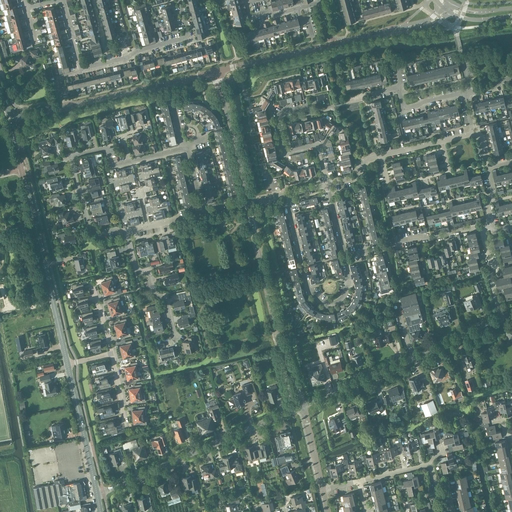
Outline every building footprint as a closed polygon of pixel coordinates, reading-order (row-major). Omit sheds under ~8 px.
[(6,9),(13,7),(12,4),(18,3),(17,0),(16,0),(2,4),(4,10),(6,9)] [(271,0),(269,0),(272,11),(278,9),(275,0),(272,1),(271,0)] [(409,7),(408,1),(407,0),(397,0),(399,7),(398,8),(398,10),(409,7)] [(163,14),(169,12),(169,10),(169,9),(172,9),(170,3),(164,4),(165,7),(161,8),(161,9),(162,14),(163,14)] [(188,12),(198,9),(202,8),(201,6),(199,6),(198,3),(197,4),(197,3),(196,3),(196,4),(190,5),(190,7),(190,8),(187,9),(188,12)] [(373,4),(376,16),(381,15),(379,5),(375,6),(375,3),(373,4)] [(98,7),(100,12),(108,10),(107,7),(110,7),(110,4),(98,7)] [(134,7),(137,15),(144,13),(143,11),(144,10),(147,9),(145,4),(134,7)] [(23,11),(22,8),(16,10),(15,6),(13,7),(6,9),(8,15),(23,11)] [(84,11),(79,12),(80,15),(82,15),(93,11),(91,6),(83,9),(84,11)] [(45,10),(46,16),(61,12),(60,9),(54,11),(53,7),(45,10)] [(345,18),(355,16),(354,13),(357,12),(356,10),(344,13),(345,18)] [(6,15),(7,21),(10,21),(18,18),(17,15),(23,14),(23,11),(8,15),(6,15)] [(46,16),(48,22),(57,19),(56,16),(62,15),(61,12),(46,16)] [(200,14),(199,15),(193,16),(193,18),(193,19),(190,20),(191,23),(201,20),(200,14)] [(113,17),(112,15),(101,18),(103,23),(111,21),(110,18),(113,17)] [(84,22),(84,25),(96,22),(94,17),(86,19),(87,22),(84,22)] [(165,23),(166,25),(172,23),(172,21),(172,20),(175,20),(174,17),(164,20),(165,23)] [(26,22),(25,20),(19,21),(18,18),(10,21),(11,26),(26,22)] [(149,18),(137,21),(138,26),(140,26),(147,24),(146,22),(147,21),(150,20),(149,18)] [(294,29),(295,32),(298,31),(299,33),(301,32),(297,18),(292,20),(294,29)] [(48,22),(50,27),(64,23),(64,21),(58,22),(57,19),(48,22)] [(195,26),(196,27),(205,25),(204,19),(201,20),(191,23),(192,26),(194,25),(195,26)] [(13,32),(21,30),(21,27),(27,25),(26,22),(11,26),(9,27),(10,33),(13,32)] [(50,27),(51,33),(60,31),(59,28),(65,26),(64,23),(50,27)] [(166,31),(167,30),(171,30),(171,32),(178,31),(176,25),(174,25),(173,25),(172,23),(166,25),(165,25),(162,26),(163,29),(163,30),(164,30),(164,31),(165,31),(166,31)] [(116,27),(115,25),(104,28),(105,33),(114,31),(113,28),(116,27)] [(197,33),(204,31),(207,30),(205,25),(196,27),(196,29),(196,30),(193,31),(194,34),(197,33)] [(87,33),(87,35),(98,32),(97,27),(89,29),(89,32),(87,33)] [(150,32),(152,31),(152,29),(141,31),(142,35),(143,35),(143,37),(150,35),(149,33),(150,32)] [(13,32),(14,38),(29,34),(28,31),(22,33),(21,30),(13,32)] [(53,39),(67,35),(67,32),(61,34),(60,31),(51,33),(53,39)] [(14,38),(16,44),(25,42),(24,39),(30,37),(29,34),(14,38)] [(67,35),(53,39),(54,45),(63,43),(62,39),(68,38),(67,35)] [(143,37),(145,45),(155,42),(154,37),(151,37),(150,37),(150,35),(143,37)] [(87,44),(88,46),(99,43),(98,38),(92,40),(91,40),(90,40),(90,43),(87,44)] [(25,42),(16,44),(18,50),(26,48),(26,47),(32,46),(31,43),(25,45),(25,42)] [(55,46),(57,52),(65,50),(64,46),(67,45),(67,43),(55,46)] [(201,44),(199,45),(202,56),(207,54),(205,47),(202,48),(201,44)] [(191,50),(190,47),(189,47),(192,59),(197,57),(195,49),(191,50)] [(89,52),(90,54),(91,57),(102,54),(101,48),(92,51),(89,52)] [(28,55),(20,58),(22,67),(31,65),(29,58),(32,57),(39,56),(37,50),(30,52),(31,55),(28,55)] [(178,50),(181,61),(186,60),(184,52),(181,53),(180,50),(178,50)] [(168,53),(171,64),(176,63),(174,55),(171,56),(170,52),(168,53)] [(165,64),(164,58),(163,56),(160,57),(159,53),(157,54),(160,65),(165,64)] [(58,57),(60,62),(67,60),(67,57),(70,56),(70,54),(58,57)] [(148,56),(146,57),(149,68),(155,67),(153,59),(149,60),(148,56)] [(73,66),(72,64),(61,67),(63,73),(70,71),(69,67),(73,66)] [(132,77),(137,76),(135,66),(131,67),(131,64),(129,64),(131,75),(132,77)] [(416,85),(413,75),(413,72),(407,73),(410,85),(413,84),(413,85),(416,85)] [(326,74),(324,74),(323,73),(318,75),(319,77),(319,78),(321,86),(326,85),(326,83),(327,83),(327,80),(325,80),(325,77),(327,77),(326,74)] [(74,89),(72,81),(68,82),(67,78),(65,79),(68,90),(74,89)] [(308,80),(304,81),(304,78),(301,78),(304,89),(310,88),(308,80)] [(308,80),(310,88),(310,89),(313,88),(315,93),(316,93),(313,79),(308,80)] [(275,87),(271,88),(269,92),(270,93),(267,97),(271,99),(276,92),(275,87)] [(259,107),(253,108),(253,110),(257,109),(257,111),(265,109),(270,102),(266,99),(263,103),(261,102),(259,105),(260,106),(259,107)] [(192,101),(189,102),(189,103),(182,104),(184,110),(192,110),(192,101)] [(192,101),(192,110),(199,112),(202,105),(195,104),(196,102),(192,101)] [(170,111),(170,109),(168,109),(167,103),(160,105),(162,113),(170,111)] [(202,105),(199,112),(206,116),(211,109),(208,108),(208,109),(202,105)] [(449,106),(447,106),(449,117),(450,120),(455,118),(454,116),(452,106),(450,107),(449,106)] [(439,108),(437,109),(440,123),(445,122),(444,118),(442,109),(440,109),(439,108)] [(210,121),(217,118),(212,113),(213,112),(211,109),(206,116),(210,121)] [(435,110),(432,111),(434,120),(435,124),(440,123),(437,109),(435,109),(435,110)] [(147,122),(144,111),(131,114),(132,122),(136,121),(136,120),(139,119),(140,124),(147,122)] [(170,111),(162,113),(164,121),(171,119),(169,114),(171,113),(170,111)] [(421,116),(418,117),(420,126),(425,125),(425,123),(425,122),(428,122),(429,121),(434,120),(432,111),(430,112),(429,111),(427,111),(428,117),(427,118),(425,118),(424,118),(423,115),(420,115),(421,116)] [(118,118),(115,118),(116,123),(119,122),(120,129),(129,127),(128,121),(130,120),(129,115),(126,116),(118,118)] [(331,121),(330,120),(331,118),(327,115),(326,118),(325,117),(321,118),(323,127),(326,126),(329,128),(332,124),(330,122),(331,121)] [(304,118),(307,130),(307,132),(313,131),(312,129),(310,121),(310,120),(308,121),(307,117),(304,118)] [(210,121),(213,129),(217,128),(218,129),(222,128),(222,126),(220,123),(219,124),(217,118),(210,121)] [(171,119),(164,121),(166,129),(174,127),(173,125),(172,125),(171,119)] [(114,128),(112,120),(105,122),(106,125),(100,127),(103,140),(111,138),(109,129),(114,128)] [(297,134),(296,132),(294,123),(288,124),(289,129),(290,128),(291,132),(290,133),(291,135),(292,136),(297,134)] [(81,128),(81,129),(81,130),(83,140),(91,138),(90,136),(93,135),(93,131),(91,124),(85,125),(82,126),(81,127),(81,128)] [(344,132),(344,130),(339,126),(338,127),(334,125),(331,129),(338,133),(345,132),(344,132)] [(167,137),(174,136),(173,130),(174,129),(174,127),(166,129),(167,137)] [(65,135),(66,137),(68,146),(74,145),(74,143),(75,143),(74,140),(78,140),(75,130),(70,131),(71,134),(70,134),(65,135)] [(224,138),(224,136),(222,136),(221,130),(214,132),(216,140),(224,138)] [(344,132),(345,132),(338,133),(340,140),(348,138),(347,131),(344,132)] [(141,144),(143,144),(140,135),(132,137),(134,146),(135,146),(141,144)] [(178,145),(177,141),(176,141),(174,136),(167,137),(169,145),(173,144),(174,146),(178,145)] [(47,140),(39,142),(40,147),(42,156),(52,153),(50,146),(54,145),(56,145),(55,144),(59,143),(58,137),(54,138),(52,139),(47,140)] [(224,138),(216,140),(218,148),(225,146),(223,140),(225,140),(224,138)] [(135,146),(134,146),(133,146),(135,155),(143,153),(141,144),(135,146)] [(225,146),(218,148),(220,156),(228,154),(228,152),(226,152),(225,146)] [(204,159),(202,151),(198,152),(198,151),(194,152),(195,156),(196,155),(197,161),(204,159)] [(428,161),(436,159),(435,153),(426,155),(428,161)] [(222,164),(229,162),(227,156),(229,156),(228,154),(220,156),(222,164)] [(181,165),(180,159),(181,159),(180,155),(176,156),(176,157),(172,158),(174,167),(181,165)] [(79,166),(80,169),(93,166),(91,158),(81,160),(82,166),(79,166)] [(204,159),(197,161),(199,167),(197,167),(198,169),(206,168),(204,159)] [(269,162),(270,166),(273,166),(277,168),(277,167),(282,169),(285,164),(277,160),(269,162)] [(394,169),(402,167),(401,161),(393,163),(394,169)] [(49,174),(59,172),(57,164),(50,166),(49,162),(43,163),(44,167),(47,167),(49,174)] [(149,174),(159,172),(158,167),(153,168),(152,162),(146,164),(149,174)] [(230,168),(229,162),(222,164),(224,172),(232,170),(231,168),(230,168)] [(314,163),(311,164),(308,165),(309,167),(311,175),(316,173),(316,171),(317,170),(316,167),(315,168),(314,163)] [(352,163),(351,163),(343,165),(344,170),(342,171),(343,174),(351,172),(350,169),(353,168),(352,163)] [(149,174),(146,164),(141,165),(142,171),(138,172),(138,176),(149,174)] [(185,173),(184,171),(183,171),(181,165),(174,167),(176,175),(185,173)] [(429,167),(431,174),(439,172),(438,165),(429,167)] [(80,169),(81,172),(84,172),(85,177),(91,176),(95,175),(93,166),(80,169)] [(294,170),(287,166),(284,170),(291,175),(295,174),(294,170)] [(395,175),(404,173),(402,167),(394,169),(395,175)] [(121,170),(123,180),(134,178),(133,173),(128,174),(127,168),(121,170)] [(206,168),(198,169),(198,172),(200,171),(201,177),(208,176),(206,168)] [(113,182),(123,180),(121,170),(115,171),(117,177),(112,178),(111,178),(109,178),(111,183),(113,182)] [(226,180),(232,178),(231,172),(232,172),(232,170),(224,172),(226,180)] [(500,175),(497,176),(496,171),(493,172),(496,185),(502,183),(500,175)] [(149,174),(151,184),(157,183),(155,177),(160,176),(159,172),(149,174)] [(185,175),(185,173),(176,175),(178,183),(185,181),(184,175),(185,175)] [(395,175),(397,181),(405,179),(404,173),(395,175)] [(146,186),(151,184),(149,174),(138,176),(139,181),(144,180),(146,186)] [(443,175),(439,176),(440,180),(437,181),(439,189),(445,188),(443,175)] [(452,187),(450,178),(447,179),(446,175),(443,175),(445,188),(452,187)] [(201,183),(202,186),(210,184),(208,176),(201,177),(203,183),(201,183)] [(477,185),(475,176),(469,178),(470,182),(471,186),(477,185)] [(458,185),(456,177),(450,178),(452,187),(458,185)] [(55,178),(46,180),(47,184),(49,183),(51,191),(63,188),(61,180),(56,181),(55,178)] [(86,187),(87,190),(100,187),(98,178),(88,180),(89,186),(86,187)] [(126,190),(132,189),(130,183),(135,182),(134,178),(123,180),(126,190)] [(234,184),(232,178),(226,180),(227,188),(236,186),(235,184),(234,184)] [(126,190),(123,180),(113,182),(114,187),(119,186),(120,192),(126,190)] [(185,181),(178,183),(180,191),(188,189),(188,187),(186,187),(185,181)] [(210,184),(202,186),(202,188),(204,187),(205,193),(212,192),(210,184)] [(368,193),(368,191),(367,192),(365,185),(358,187),(360,195),(368,193)] [(236,188),(236,186),(227,188),(229,196),(236,195),(235,188),(236,188)] [(87,190),(88,193),(91,192),(92,198),(102,195),(100,187),(87,190)] [(395,187),(391,188),(394,200),(400,199),(398,190),(395,191),(395,187)] [(388,201),(394,200),(391,188),(388,188),(389,192),(386,193),(388,201)] [(189,191),(188,189),(180,191),(182,199),(189,197),(187,191),(189,191)] [(212,192),(205,193),(206,199),(205,199),(206,203),(210,202),(210,201),(214,200),(212,192)] [(369,202),(368,196),(369,195),(368,193),(360,195),(362,203),(369,202)] [(55,207),(59,206),(67,204),(65,195),(59,196),(59,194),(52,195),(52,198),(53,198),(55,207)] [(309,198),(310,205),(319,203),(318,199),(319,199),(318,195),(314,196),(315,197),(309,198)] [(154,198),(157,208),(167,206),(166,201),(161,202),(160,196),(154,198)] [(337,204),(338,206),(346,204),(344,196),(337,197),(338,203),(337,204)] [(91,209),(101,207),(100,203),(103,202),(102,197),(95,199),(96,201),(90,203),(91,209)] [(189,197),(182,199),(184,207),(188,206),(188,207),(192,206),(192,203),(190,203),(189,197)] [(146,210),(157,208),(154,198),(149,199),(150,205),(145,206),(146,210)] [(309,198),(303,200),(303,198),(299,199),(300,203),(301,203),(302,206),(302,207),(310,205),(309,198)] [(131,214),(142,212),(141,207),(136,208),(135,202),(129,204),(131,214)] [(370,208),(369,202),(362,203),(364,211),(372,209),(372,207),(370,208)] [(456,205),(453,206),(452,202),(449,202),(451,211),(452,215),(458,214),(456,205)] [(502,205),(499,206),(498,202),(495,202),(498,215),(504,214),(502,205)] [(121,216),(131,214),(129,204),(123,205),(125,211),(120,212),(121,216)] [(346,204),(338,206),(338,208),(339,208),(341,213),(348,212),(346,204)] [(456,205),(458,214),(464,212),(462,204),(456,205)] [(157,208),(159,218),(165,217),(163,211),(168,210),(167,206),(157,208)] [(329,216),(328,210),(329,210),(328,206),(324,207),(324,209),(320,210),(322,218),(329,216)] [(99,216),(106,215),(105,210),(102,211),(101,207),(91,209),(93,215),(99,214),(99,216)] [(146,210),(147,215),(152,214),(153,220),(159,218),(157,208),(146,210)] [(373,218),(371,212),(373,212),(372,209),(364,211),(366,219),(373,218)] [(286,218),(286,216),(284,216),(283,210),(276,212),(278,220),(286,218)] [(64,214),(64,211),(57,212),(58,219),(62,218),(63,224),(73,221),(72,216),(70,216),(69,213),(64,214)] [(131,214),(134,224),(139,223),(138,217),(143,216),(142,212),(131,214)] [(341,220),(341,222),(350,220),(348,212),(341,213),(342,219),(341,220)] [(305,222),(303,214),(299,215),(299,213),(295,214),(296,218),(297,217),(298,223),(305,222)] [(418,219),(419,223),(425,221),(423,213),(417,214),(418,219)] [(131,214),(121,216),(122,221),(127,220),(128,226),(134,224),(131,214)] [(107,215),(106,215),(99,216),(93,218),(94,221),(97,220),(99,226),(109,223),(107,215)] [(433,215),(427,216),(429,225),(435,223),(433,215)] [(332,224),(332,222),(331,222),(329,216),(322,218),(324,226),(332,224)] [(287,220),(286,218),(278,220),(280,228),(287,226),(285,220),(287,220)] [(374,224),(373,218),(366,219),(368,227),(376,225),(376,223),(374,224)] [(341,222),(342,224),(343,224),(345,230),(351,228),(350,220),(341,222)] [(305,222),(298,223),(300,229),(298,230),(299,232),(307,230),(305,222)] [(333,226),(332,224),(324,226),(326,234),(333,232),(332,226),(333,226)] [(377,234),(375,228),(377,228),(376,225),(368,227),(370,235),(377,234)] [(290,234),(290,232),(288,232),(287,226),(280,228),(282,236),(290,234)] [(351,228),(345,230),(346,235),(345,236),(345,238),(353,236),(351,228)] [(299,232),(299,234),(301,234),(302,239),(309,238),(307,230),(299,232)] [(328,242),(336,240),(336,238),(334,238),(333,232),(326,234),(328,242)] [(468,240),(477,238),(475,232),(467,234),(468,240)] [(65,236),(64,233),(57,234),(59,241),(64,240),(66,244),(76,242),(74,234),(65,236)] [(291,236),(290,234),(282,236),(284,244),(291,242),(289,236),(291,236)] [(370,235),(372,244),(376,243),(376,244),(380,243),(379,239),(378,240),(377,234),(370,235)] [(159,251),(167,249),(164,236),(161,237),(162,240),(156,242),(159,251)] [(167,236),(164,236),(167,249),(176,247),(174,237),(168,239),(167,236)] [(345,238),(346,240),(347,240),(348,246),(355,244),(353,236),(345,238)] [(507,245),(506,237),(498,238),(498,241),(494,242),(495,248),(500,247),(505,245),(507,245)] [(302,246),(303,248),(311,246),(309,238),(302,239),(304,245),(302,246)] [(470,246),(478,244),(477,238),(468,240),(470,246)] [(147,240),(144,241),(147,254),(156,252),(154,242),(148,243),(147,240)] [(330,250),(335,249),(337,248),(335,242),(337,242),(336,240),(328,242),(330,250)] [(458,251),(455,240),(449,241),(450,246),(452,253),(458,251)] [(147,254),(144,241),(141,242),(142,245),(136,246),(139,256),(147,254)] [(294,250),(293,248),(292,248),(291,242),(284,244),(286,252),(294,250)] [(478,244),(470,246),(467,247),(469,253),(477,251),(480,250),(478,244)] [(311,246),(303,248),(303,250),(305,250),(306,256),(307,255),(313,254),(311,246)] [(409,254),(418,252),(416,246),(408,248),(409,254)] [(337,255),(335,249),(330,250),(328,250),(330,258),(339,257),(338,254),(337,255)] [(294,252),(294,250),(286,252),(287,260),(294,258),(293,252),(294,252)] [(106,253),(107,253),(108,259),(110,259),(110,260),(109,261),(109,262),(109,264),(110,265),(111,266),(112,268),(120,266),(118,256),(115,257),(114,251),(106,253)] [(470,259),(476,257),(479,257),(477,251),(469,253),(470,259)] [(418,252),(409,254),(411,260),(417,259),(419,258),(418,252)] [(314,253),(313,254),(307,255),(309,261),(307,261),(308,264),(316,262),(314,253)] [(376,256),(377,260),(374,260),(375,265),(385,263),(383,257),(385,256),(384,253),(380,254),(380,255),(376,256)] [(82,259),(86,258),(85,254),(77,256),(78,259),(74,260),(76,270),(77,270),(78,274),(84,272),(85,271),(84,268),(82,259)] [(439,255),(440,257),(442,266),(448,264),(446,256),(446,254),(439,255)] [(503,258),(504,265),(509,264),(509,262),(511,261),(511,256),(511,255),(503,258)] [(476,257),(470,259),(468,259),(469,265),(478,263),(476,257)] [(287,260),(289,268),(298,266),(297,264),(296,264),(294,258),(287,260)] [(340,268),(340,267),(338,262),(340,261),(339,259),(331,261),(333,269),(334,269),(340,268)] [(417,259),(411,260),(408,261),(410,267),(418,265),(417,259)] [(169,268),(173,267),(171,261),(164,262),(165,265),(158,267),(160,274),(170,271),(169,268)] [(385,263),(375,265),(377,273),(388,270),(388,268),(386,269),(385,263)] [(478,263),(469,265),(471,271),(479,270),(478,263)] [(317,273),(319,273),(317,264),(308,266),(309,269),(310,268),(312,274),(317,273)] [(360,273),(358,265),(354,266),(354,265),(350,266),(351,270),(352,269),(354,275),(360,273)] [(418,265),(410,267),(411,273),(420,271),(418,265)] [(504,277),(495,279),(496,283),(495,285),(497,286),(498,290),(504,289),(506,301),(511,299),(511,283),(511,277),(511,276),(511,265),(502,268),(504,277)] [(334,269),(336,277),(340,276),(341,277),(345,277),(344,273),(342,273),(341,267),(340,267),(340,268),(334,269)] [(299,277),(297,271),(299,271),(298,269),(290,271),(292,279),(299,277)] [(379,281),(388,279),(387,273),(389,272),(388,270),(377,273),(379,281)] [(413,279),(415,278),(421,277),(420,271),(411,273),(413,279)] [(164,284),(166,284),(166,286),(176,283),(175,280),(179,279),(177,273),(170,274),(171,277),(164,279),(165,281),(164,281),(164,284)] [(312,274),(310,274),(312,280),(310,281),(311,284),(315,283),(315,282),(319,281),(317,273),(312,274)] [(362,282),(360,273),(354,275),(355,281),(354,281),(354,284),(362,282)] [(100,285),(102,289),(112,285),(110,280),(113,279),(112,276),(105,278),(106,281),(101,283),(101,284),(100,285)] [(421,277),(415,278),(416,284),(425,282),(423,276),(421,277)] [(301,285),(302,285),(301,283),(300,283),(299,277),(292,279),(294,287),(301,285)] [(379,281),(381,291),(382,294),(389,292),(388,289),(392,288),(391,284),(390,285),(388,279),(379,281)] [(354,284),(355,285),(356,285),(356,291),(363,291),(362,282),(354,284)] [(72,293),(69,293),(70,298),(75,296),(82,294),(82,291),(83,291),(82,288),(83,288),(83,284),(76,286),(76,284),(71,285),(72,290),(72,293)] [(115,284),(112,285),(102,289),(103,293),(104,293),(105,294),(110,292),(111,295),(121,292),(120,288),(117,289),(115,284)] [(301,285),(294,287),(296,295),(304,293),(303,291),(302,291),(301,285)] [(353,296),(352,298),(361,301),(363,291),(356,291),(355,296),(353,296)] [(445,292),(448,302),(449,302),(450,305),(454,304),(450,291),(445,292)] [(299,304),(305,300),(303,295),(304,295),(304,293),(296,295),(299,304)] [(410,295),(400,298),(401,302),(402,304),(403,308),(403,309),(404,313),(406,320),(408,325),(408,326),(410,331),(410,332),(414,331),(420,330),(418,324),(424,322),(422,316),(420,309),(418,304),(417,299),(417,298),(416,294),(410,295)] [(466,301),(464,302),(467,310),(469,309),(478,306),(481,304),(480,301),(477,294),(473,296),(473,298),(467,301),(466,301)] [(178,297),(179,301),(173,302),(175,310),(185,307),(183,303),(191,301),(190,295),(178,297)] [(107,305),(109,310),(119,306),(122,306),(119,297),(113,299),(114,302),(108,304),(108,305),(107,305)] [(77,304),(77,307),(79,306),(80,309),(87,308),(87,305),(88,304),(87,302),(88,302),(88,298),(76,300),(77,304)] [(350,305),(356,309),(361,301),(352,298),(352,299),(353,300),(350,305)] [(297,306),(304,314),(312,305),(310,304),(309,305),(305,300),(299,304),(297,306)] [(343,308),(348,316),(356,309),(350,305),(346,308),(345,307),(343,308)] [(121,310),(119,306),(109,310),(110,314),(111,314),(112,315),(117,314),(118,316),(125,314),(123,309),(121,310)] [(158,308),(153,309),(153,306),(146,308),(147,311),(149,311),(150,317),(149,318),(149,321),(162,318),(162,315),(160,315),(158,308)] [(319,312),(314,309),(315,308),(314,307),(308,313),(316,319),(319,312)] [(344,321),(344,319),(344,317),(348,316),(343,308),(342,309),(343,310),(337,313),(339,319),(339,321),(341,322),(344,321)] [(437,316),(438,319),(441,326),(442,326),(446,324),(448,323),(452,321),(452,322),(452,321),(448,312),(448,311),(437,316)] [(82,321),(84,320),(84,323),(92,321),(91,318),(92,318),(92,316),(93,316),(92,312),(81,314),(82,317),(81,317),(82,321)] [(326,321),(326,312),(325,312),(324,313),(319,312),(316,319),(326,321)] [(328,312),(326,312),(326,321),(336,320),(334,313),(328,314),(328,312)] [(193,313),(190,314),(182,315),(183,319),(177,320),(179,328),(189,325),(188,321),(191,320),(190,317),(193,316),(193,313)] [(293,317),(290,317),(292,324),(292,325),(292,326),(294,326),(301,318),(298,316),(294,321),(293,317)] [(114,326),(115,331),(126,328),(124,322),(127,322),(126,318),(119,320),(120,323),(114,325),(115,326),(114,326)] [(162,318),(149,321),(150,325),(152,325),(154,331),(155,331),(156,334),(158,334),(161,333),(162,332),(162,330),(163,329),(161,323),(163,322),(162,318)] [(392,318),(385,320),(387,327),(394,325),(392,318)] [(86,331),(85,331),(86,334),(88,334),(89,337),(96,335),(95,332),(97,332),(96,330),(97,329),(96,325),(85,328),(86,331)] [(127,333),(126,328),(115,331),(116,335),(117,335),(118,336),(123,335),(124,338),(131,336),(130,333),(127,333)] [(410,332),(412,341),(422,338),(420,330),(414,331),(410,332)] [(374,334),(375,337),(377,346),(384,344),(384,342),(387,341),(387,342),(392,341),(390,334),(385,335),(386,336),(382,336),(382,335),(381,335),(381,332),(379,331),(375,332),(374,334)] [(40,348),(37,348),(38,354),(44,353),(42,347),(42,346),(49,345),(46,333),(43,334),(42,333),(41,333),(40,333),(39,334),(39,335),(38,335),(40,348)] [(21,337),(16,338),(18,350),(24,349),(21,337)] [(192,350),(196,350),(193,337),(188,338),(189,341),(182,342),(185,352),(189,351),(192,351),(192,350)] [(90,345),(89,345),(90,348),(92,348),(93,351),(100,349),(99,346),(101,346),(100,344),(101,343),(100,339),(89,342),(90,345)] [(119,348),(120,352),(131,350),(130,344),(132,343),(132,340),(125,342),(126,345),(120,346),(120,347),(119,348)] [(157,344),(161,361),(175,357),(172,348),(162,350),(162,347),(165,347),(164,343),(157,344)] [(132,353),(131,350),(120,352),(121,357),(122,356),(123,358),(129,356),(129,359),(136,358),(134,352),(132,353)] [(466,362),(464,363),(467,371),(469,372),(471,371),(471,370),(470,366),(475,364),(474,359),(472,360),(469,352),(466,353),(465,353),(464,353),(464,354),(463,354),(466,362)] [(362,364),(360,355),(352,357),(355,366),(362,364)] [(311,363),(309,357),(301,359),(303,365),(311,363)] [(331,364),(330,365),(330,366),(332,374),(336,372),(342,370),(340,362),(339,359),(333,361),(330,362),(330,363),(331,364)] [(138,367),(138,368),(137,362),(130,363),(131,366),(125,367),(125,369),(124,369),(125,374),(136,371),(139,371),(138,367)] [(42,368),(43,371),(43,372),(45,372),(54,370),(53,364),(43,366),(43,367),(42,368)] [(96,365),(91,366),(92,370),(95,369),(96,372),(97,375),(108,373),(107,369),(106,369),(105,367),(104,367),(104,364),(96,365)] [(313,371),(309,372),(313,386),(323,382),(326,381),(321,364),(311,367),(313,371)] [(430,371),(435,384),(451,378),(448,371),(445,373),(443,368),(439,369),(439,368),(430,371)] [(137,377),(136,371),(125,374),(126,378),(127,378),(127,379),(133,378),(134,381),(140,380),(140,377),(137,377)] [(46,389),(45,389),(47,396),(57,394),(56,392),(57,391),(57,390),(57,389),(56,388),(55,388),(55,386),(52,387),(51,381),(49,382),(48,380),(50,380),(49,375),(40,377),(41,382),(45,381),(45,383),(44,383),(46,389)] [(414,377),(409,379),(414,391),(422,388),(422,387),(425,386),(423,382),(420,383),(418,376),(414,377)] [(99,383),(98,383),(98,386),(99,386),(100,389),(111,387),(110,383),(109,383),(108,381),(107,381),(106,378),(103,379),(100,379),(99,380),(99,383)] [(472,381),(466,383),(469,391),(474,389),(472,381)] [(129,395),(140,393),(139,390),(142,390),(141,384),(134,385),(135,388),(129,389),(129,391),(128,391),(129,395)] [(243,399),(242,399),(241,396),(245,395),(245,396),(252,393),(248,384),(242,386),(244,392),(240,393),(240,392),(239,393),(233,395),(232,395),(233,396),(234,399),(228,401),(230,405),(229,405),(229,406),(230,406),(231,408),(236,406),(237,407),(244,405),(244,404),(243,402),(244,401),(245,401),(245,400),(245,399),(244,399),(243,399)] [(267,392),(270,403),(277,400),(274,393),(278,392),(275,386),(270,387),(271,391),(267,392)] [(403,388),(399,390),(397,386),(388,391),(391,399),(392,399),(393,402),(405,397),(405,396),(403,388)] [(455,388),(451,390),(454,400),(463,396),(461,391),(457,393),(455,388)] [(101,394),(101,393),(96,394),(97,399),(100,398),(101,401),(101,400),(102,404),(113,401),(112,397),(111,397),(111,395),(109,395),(109,392),(101,394)] [(140,393),(129,395),(129,400),(131,400),(131,401),(137,400),(137,403),(144,402),(143,399),(141,399),(140,393)] [(219,407),(216,400),(205,404),(210,417),(211,421),(213,420),(218,418),(215,409),(219,407)] [(376,400),(367,404),(371,413),(379,409),(380,411),(384,410),(386,409),(384,403),(381,404),(378,405),(376,400)] [(506,407),(506,405),(505,402),(505,400),(499,402),(499,401),(495,402),(497,410),(499,410),(500,413),(507,412),(506,407)] [(428,402),(421,405),(426,416),(433,413),(428,402)] [(495,415),(494,411),(497,410),(495,402),(492,403),(493,406),(486,408),(487,412),(488,412),(489,417),(495,415)] [(143,416),(145,415),(144,406),(138,407),(138,410),(132,411),(132,412),(131,412),(132,417),(143,416)] [(364,416),(361,410),(358,411),(356,406),(347,410),(351,419),(360,415),(360,417),(364,416)] [(103,408),(98,409),(99,413),(102,412),(103,415),(104,418),(105,418),(115,415),(114,411),(113,412),(113,409),(111,410),(111,407),(103,408)] [(489,417),(488,412),(487,412),(481,414),(483,422),(480,423),(481,425),(481,426),(489,424),(488,421),(490,421),(489,417)] [(143,416),(132,417),(132,422),(134,421),(134,423),(140,422),(140,425),(147,424),(146,421),(144,421),(143,416)] [(330,422),(329,422),(329,423),(329,422),(330,425),(330,426),(331,428),(330,428),(330,429),(333,427),(333,428),(335,432),(344,428),(344,432),(349,431),(347,424),(343,425),(340,419),(339,416),(330,420),(330,422)] [(213,420),(211,421),(210,417),(208,418),(207,417),(196,421),(201,436),(212,431),(211,430),(216,428),(213,420)] [(185,440),(180,428),(179,427),(183,425),(181,419),(177,420),(179,425),(176,426),(177,428),(173,429),(174,430),(173,431),(175,438),(176,438),(178,442),(181,441),(182,442),(184,441),(184,440),(185,440)] [(105,429),(106,434),(111,433),(111,435),(118,433),(116,426),(115,426),(114,424),(113,424),(112,421),(105,423),(105,422),(100,423),(101,427),(104,427),(104,429),(105,429)] [(53,436),(54,438),(53,438),(54,442),(63,440),(62,436),(65,435),(63,424),(51,426),(53,436)] [(489,424),(481,426),(481,429),(486,428),(488,434),(492,433),(496,432),(495,425),(489,427),(489,424)] [(444,432),(440,433),(439,428),(435,428),(434,429),(434,431),(435,431),(436,436),(436,439),(441,438),(443,437),(444,439),(446,438),(445,435),(446,433),(444,432)] [(278,450),(284,449),(285,449),(284,448),(284,447),(286,446),(289,445),(292,445),(292,444),(289,432),(289,431),(286,432),(283,432),(280,433),(279,433),(280,434),(280,436),(275,437),(275,438),(278,450),(278,451),(278,450)] [(499,441),(499,438),(502,438),(501,431),(496,432),(492,433),(493,440),(491,440),(492,443),(495,442),(499,441)] [(453,434),(454,434),(446,432),(446,433),(445,435),(446,438),(444,439),(445,444),(455,441),(454,437),(453,434)] [(163,445),(166,444),(163,436),(160,437),(160,438),(151,441),(153,448),(156,447),(158,454),(165,451),(163,445)] [(428,438),(425,438),(425,437),(422,438),(423,442),(429,441),(430,447),(428,448),(429,453),(433,452),(432,447),(435,447),(433,437),(433,436),(428,438)] [(408,443),(409,445),(410,452),(417,450),(416,446),(419,446),(417,438),(414,439),(415,441),(408,443)] [(133,440),(121,444),(123,449),(132,447),(132,448),(133,452),(132,452),(135,461),(148,457),(144,444),(138,446),(135,447),(133,440)] [(392,456),(398,454),(398,451),(400,450),(398,442),(396,443),(396,445),(390,447),(390,449),(392,456)] [(410,452),(409,445),(402,446),(401,442),(398,442),(400,450),(403,450),(404,455),(411,454),(410,452)] [(257,452),(259,459),(266,457),(265,454),(270,453),(267,443),(259,445),(261,451),(257,452)] [(390,449),(390,447),(389,446),(383,448),(383,446),(382,446),(382,445),(380,446),(380,449),(382,456),(385,456),(386,460),(392,458),(392,456),(390,449)] [(259,459),(257,452),(254,453),(252,446),(244,448),(247,459),(251,458),(252,461),(259,459)] [(123,458),(120,448),(113,451),(114,454),(110,455),(113,465),(121,463),(120,460),(123,458)] [(374,463),(381,461),(380,457),(382,456),(380,449),(377,449),(378,452),(372,454),(372,456),(374,463)] [(374,463),(372,456),(366,457),(366,455),(363,456),(364,463),(367,463),(368,466),(375,465),(374,463)] [(239,465),(237,458),(233,459),(232,456),(227,457),(230,468),(234,467),(235,473),(242,472),(242,471),(240,465),(240,464),(239,465)] [(277,457),(276,457),(276,458),(277,463),(277,464),(278,464),(292,461),(293,461),(292,460),(292,456),(291,456),(284,457),(284,456),(283,456),(277,457)] [(356,469),(363,468),(362,464),(364,463),(363,456),(360,456),(360,459),(354,460),(354,463),(356,469)] [(225,471),(225,469),(230,468),(227,457),(222,458),(223,462),(218,463),(220,469),(219,469),(220,472),(225,471)] [(356,469),(354,463),(348,464),(347,459),(344,460),(346,468),(349,467),(350,473),(357,471),(356,469)] [(344,460),(339,461),(340,463),(335,464),(336,467),(338,473),(344,472),(343,468),(346,468),(344,460)] [(449,472),(447,472),(448,474),(449,474),(449,477),(452,476),(451,469),(458,467),(457,463),(457,462),(454,463),(450,464),(449,464),(447,464),(448,469),(449,472)] [(217,477),(215,470),(211,471),(210,465),(200,467),(202,475),(210,473),(211,478),(217,477)] [(286,465),(280,468),(281,472),(283,476),(287,474),(289,478),(285,480),(287,485),(291,483),(298,480),(294,470),(289,472),(288,469),(286,465)] [(331,466),(329,466),(326,467),(328,474),(331,474),(332,477),(338,476),(338,473),(336,467),(331,468),(331,466)] [(191,480),(190,476),(189,476),(188,475),(187,475),(186,475),(185,477),(181,478),(182,482),(183,482),(184,487),(188,486),(189,490),(197,488),(195,479),(191,480)] [(420,486),(419,480),(421,480),(420,475),(414,476),(412,477),(413,479),(414,484),(415,487),(420,486)] [(44,486),(33,488),(37,509),(48,507),(58,504),(68,503),(79,500),(86,499),(83,481),(81,481),(79,482),(72,483),(64,485),(64,482),(60,483),(60,482),(58,482),(58,483),(55,484),(44,486)] [(169,491),(165,482),(157,486),(161,495),(169,491)] [(406,485),(406,486),(404,486),(404,485),(401,485),(402,487),(402,489),(405,489),(405,490),(407,490),(409,496),(414,494),(411,484),(406,485)] [(169,492),(173,499),(179,497),(180,497),(176,489),(169,492)] [(299,506),(306,505),(305,501),(304,502),(302,495),(291,497),(292,505),(298,503),(299,506)] [(152,510),(150,501),(146,502),(145,498),(138,499),(139,504),(141,509),(148,508),(149,511),(152,510)] [(231,504),(225,506),(226,511),(232,511),(233,511),(232,511),(240,511),(240,510),(238,510),(236,503),(240,503),(239,499),(230,501),(231,504)] [(267,511),(268,510),(275,509),(273,501),(271,502),(270,499),(260,501),(262,511),(260,511),(267,511)] [(69,505),(68,505),(69,511),(80,509),(81,511),(80,511),(91,511),(90,504),(83,505),(80,505),(79,500),(68,503),(69,505)]
